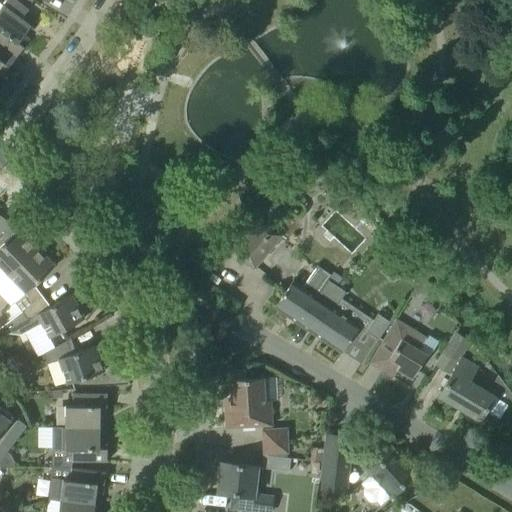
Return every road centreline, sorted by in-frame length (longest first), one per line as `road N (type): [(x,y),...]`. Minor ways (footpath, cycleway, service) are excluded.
road 1 (tertiary): [(154,511),(160,384),(144,319),(95,226),(69,196),(3,152)]
road 2 (residential): [(511,487),(239,322)]
road 3 (residential): [(3,152),(109,0)]
